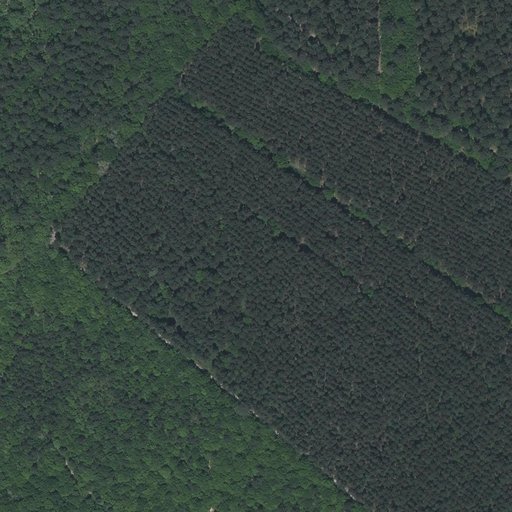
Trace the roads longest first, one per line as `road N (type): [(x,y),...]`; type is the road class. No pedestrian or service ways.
road 1 (track): [(47,236),(371,511)]
road 2 (track): [(511,158),(381,92),(382,0)]
road 3 (track): [(381,92),(348,73),(301,21),(245,0)]
